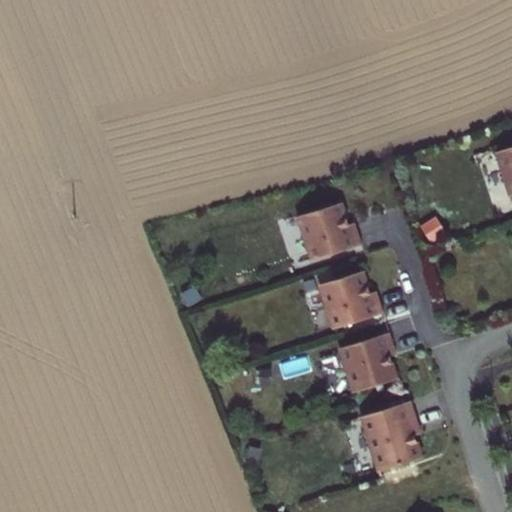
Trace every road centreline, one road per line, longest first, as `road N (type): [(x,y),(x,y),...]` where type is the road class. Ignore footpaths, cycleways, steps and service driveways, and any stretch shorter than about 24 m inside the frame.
road 1 (residential): [(447,359),(496,511)]
road 2 (residential): [(396,217),(447,359)]
